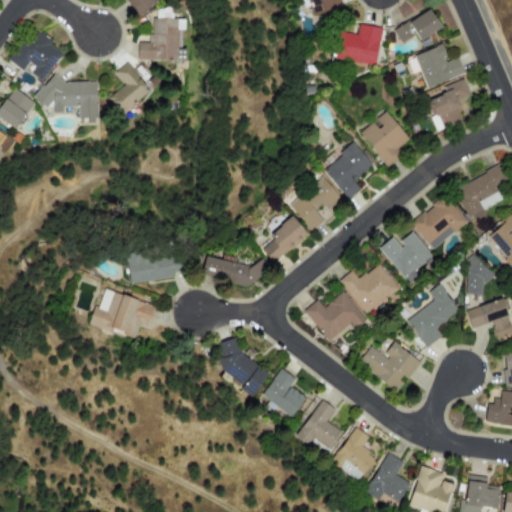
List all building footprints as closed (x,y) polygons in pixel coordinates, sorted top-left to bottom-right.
[(124,0),(134,16),(158,0),(124,0)] [(304,0),(309,16),(340,7),(338,0),(304,0)] [(400,43),(414,35),(418,42),(440,28),(427,8),(392,32),(400,43)] [(135,60),(181,61),(181,19),(149,18),(148,43),(135,43),(135,60)] [(374,65),(379,28),(357,25),(356,34),(336,32),(332,60),(374,65)] [(39,82),(60,54),(47,44),(50,41),(32,28),(7,62),(20,71),(26,62),(33,67),(29,74),(39,82)] [(412,56),(425,88),(461,74),(455,58),(446,61),(440,45),(412,56)] [(122,85),(106,98),(119,114),(148,91),(124,63),(112,73),(122,85)] [(427,100),(433,116),(429,118),(434,131),(460,121),(456,110),(463,108),(460,99),(468,96),(462,79),(442,87),(444,93),(427,100)] [(94,81),(49,81),(49,86),(34,86),(34,104),(50,104),(50,113),(61,113),(61,108),(76,108),(76,119),(85,119),(85,123),(94,123),(94,81)] [(33,104),(12,88),(0,103),(0,121),(12,131),(33,104)] [(357,133),(386,168),(400,156),(394,150),(407,140),(384,111),(357,133)] [(358,190),(351,182),(371,166),(352,143),(320,170),(346,200),(358,190)] [(453,188),(470,225),(485,218),(481,209),(500,201),(494,187),(505,182),(498,167),(453,188)] [(309,232),(322,222),(316,215),(337,197),(320,177),(286,205),(309,232)] [(408,222),(429,250),(465,222),(443,195),(408,222)] [(511,267),(511,214),(485,235),(510,269),(511,267)] [(305,235),(289,217),(267,235),(271,240),(259,250),(270,264),(305,235)] [(402,279),(430,257),(409,232),(396,243),(391,237),(377,248),(402,279)] [(128,284),(171,277),(166,251),(124,259),(128,284)] [(258,269),(203,256),(198,275),(254,288),(258,269)] [(463,295),(479,295),(480,281),(489,281),(490,263),(464,262),(463,295)] [(337,281),(363,314),(396,288),(377,263),(356,280),(349,271),(337,281)] [(404,321),(424,348),(438,337),(432,330),(456,311),(437,285),(425,293),(431,300),(404,321)] [(86,325),(133,337),(137,324),(146,327),(151,304),(101,291),(97,307),(91,306),(86,325)] [(301,311),(325,341),(349,323),(353,329),(364,321),(341,291),(321,307),(315,300),(301,311)] [(463,310),(468,329),(489,323),(494,339),(511,335),(502,300),(463,310)] [(217,347),(222,352),(212,365),(249,395),(267,373),(224,338),(217,347)] [(503,385),(511,384),(511,340),(509,341),(509,349),(500,350),(503,385)] [(368,346),(355,364),(395,392),(417,362),(390,343),(381,356),(368,346)] [(293,379),(279,369),(259,395),(288,418),(302,399),(287,387),(293,379)] [(484,424),(511,426),(511,392),(498,391),(498,399),(487,398),(484,424)] [(311,437),(327,449),(339,432),(324,422),(332,410),(318,400),(293,437),(305,445),(311,437)] [(327,461),(354,482),(373,458),(359,447),(366,438),(354,428),(327,461)] [(376,501),(380,493),(396,503),(407,483),(392,475),(400,462),(385,453),(362,493),(376,501)] [(406,505),(428,511),(442,511),(450,485),(438,481),(440,473),(418,466),(406,505)] [(484,477),(465,475),(463,496),(458,495),(456,511),(476,511),(478,507),(495,509),(497,487),(483,486),(484,477)] [(500,511),(511,511),(511,489),(503,489),(500,511)]
